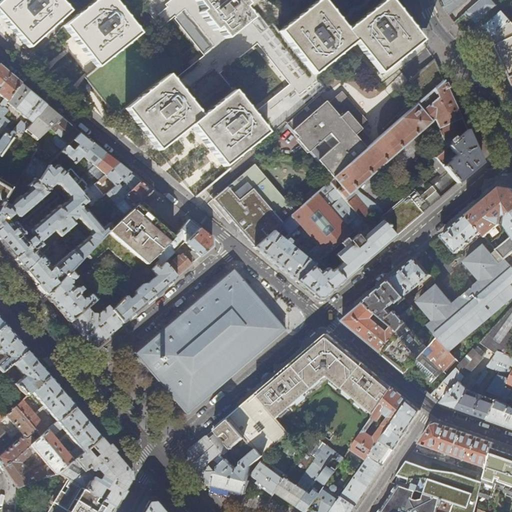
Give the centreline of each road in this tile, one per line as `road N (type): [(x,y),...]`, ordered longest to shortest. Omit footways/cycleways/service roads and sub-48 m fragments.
road 1 (residential): [(0,54),(235,247)]
road 2 (residential): [(321,316),(511,159)]
road 3 (residential): [(321,316),(157,462)]
road 4 (residential): [(83,375),(235,247)]
road 5 (residential): [(424,0),(469,62),(511,157)]
road 6 (residential): [(431,407),(321,316)]
road 7 (secondary): [(0,278),(83,375)]
road 8 (residential): [(362,511),(431,407)]
